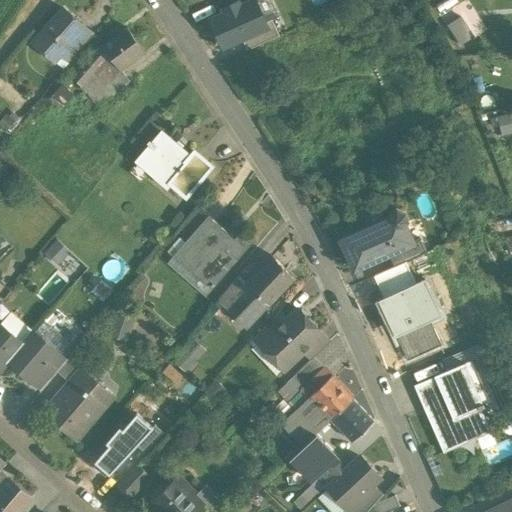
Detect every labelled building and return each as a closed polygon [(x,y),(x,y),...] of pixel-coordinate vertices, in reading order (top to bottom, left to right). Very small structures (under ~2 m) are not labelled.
[(265,24),(255,2),(241,8),(238,3),(224,10),(226,14),(211,21),(224,49),(241,41),(267,28),(265,24)] [(84,27),(63,10),(34,44),(54,62),(60,55),(83,28),(84,27)] [(267,28),(241,41),(247,53),(280,37),(272,21),(265,24),(267,28)] [(83,28),(60,55),(70,63),(93,36),(83,28)] [(127,29),(97,51),(105,62),(115,75),(121,71),(144,54),(127,29)] [(97,51),(91,55),(80,69),(90,77),(91,78),(105,62),(97,51)] [(105,62),(91,78),(90,77),(81,88),(99,107),(129,82),(121,71),(115,75),(105,62)] [(80,69),(72,79),(81,88),(90,77),(80,69)] [(511,114),(496,119),(501,140),(511,137),(511,114)] [(190,159),(163,136),(141,160),(149,167),(146,171),(167,189),(170,185),(185,198),(210,169),(193,155),(190,159)] [(391,218),(342,241),(355,269),(388,254),(413,242),(412,241),(404,223),(405,220),(403,215),(397,213),(392,216),(391,218)] [(234,239),(208,216),(173,256),(212,290),(252,243),(253,244),(255,241),(252,238),(252,239),(242,230),(234,239)] [(413,242),(388,254),(394,266),(427,251),(420,237),(412,241),(413,242)] [(55,240),(43,255),(75,280),(87,264),(55,240)] [(294,278),(273,258),(248,285),(246,286),(257,297),(268,307),(294,278)] [(425,275),(375,299),(406,362),(444,344),(431,317),(443,312),(425,275)] [(248,285),(238,277),(217,301),(237,319),(257,297),(246,286),(248,285)] [(268,307),(257,297),(237,319),(247,329),(268,307)] [(298,310),(287,320),(279,311),(254,338),(284,370),(303,350),(321,333),(321,332),(298,310)] [(33,332),(11,312),(0,324),(23,344),(33,332)] [(0,324),(0,369),(8,361),(23,344),(0,324)] [(57,353),(33,332),(23,344),(8,361),(32,381),(34,380),(57,353)] [(321,333),(303,350),(311,359),(313,357),(329,342),(321,333)] [(194,339),(173,360),(184,371),(205,350),(194,339)] [(66,361),(57,371),(71,383),(73,384),(83,373),(91,363),(75,350),(66,361)] [(57,353),(34,380),(43,388),(57,371),(66,361),(57,353)] [(311,359),(292,377),(303,389),(325,369),(313,357),(311,359)] [(471,359),(435,375),(435,376),(445,398),(424,407),(444,452),(460,444),(457,437),(487,424),(480,408),(484,406),(483,402),(482,403),(476,389),(483,386),(471,359)] [(106,392),(83,373),(73,384),(71,383),(47,411),(77,437),(98,412),(93,408),(106,392)] [(435,376),(415,385),(424,407),(445,398),(435,376)] [(332,377),(311,397),(331,419),(353,399),(332,377)] [(311,397),(295,413),(316,435),(331,419),(311,397)] [(353,399),(331,419),(352,441),(373,420),(353,399)] [(316,435),(295,413),(283,424),(304,446),(316,435)] [(94,462),(109,476),(137,446),(152,428),(137,415),(123,430),(120,428),(106,444),(108,446),(94,462)] [(152,428),(137,446),(146,454),(164,435),(154,426),(152,428)] [(304,446),(290,460),(310,481),(330,462),(336,456),(316,435),(304,446)] [(336,456),(330,462),(334,466),(340,461),(336,456)] [(348,469),(328,488),(347,508),(373,483),(379,477),(360,457),(348,469)] [(340,461),(334,466),(330,462),(316,475),(328,488),(348,469),(340,461)] [(138,466),(118,488),(129,498),(149,476),(138,466)] [(0,471),(0,491),(10,479),(1,471),(0,471)] [(204,511),(210,506),(179,475),(164,490),(171,497),(159,508),(162,511),(204,511)] [(0,491),(0,511),(18,511),(32,497),(10,479),(0,491)] [(373,483),(347,508),(350,511),(366,511),(383,494),(373,483)] [(511,511),(511,499),(485,511),(511,511)]
